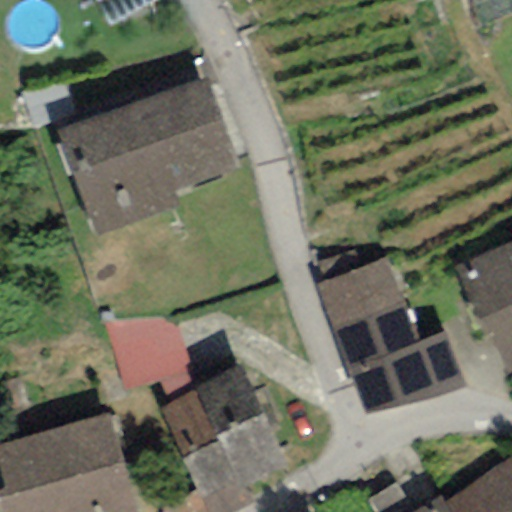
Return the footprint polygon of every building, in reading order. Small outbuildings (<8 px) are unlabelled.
[(160,0),(95,0),(110,27),(160,0)] [(208,78),(58,131),(96,237),(178,208),(173,194),(241,170),(208,78)] [(506,378),(511,375),(511,243),(452,269),(506,378)] [(386,261),(314,289),(347,371),(419,343),(386,261)] [(173,318),(102,322),(122,392),(190,367),(173,318)] [(446,332),(419,343),(347,371),(365,415),(422,405),(467,389),(446,332)] [(244,366),(193,389),(195,395),(239,490),(248,486),(290,467),(244,366)] [(239,490),(195,395),(160,411),(206,511),(237,511),(256,504),(248,486),(239,490)] [(138,511),(110,414),(0,445),(0,472),(4,487),(0,488),(0,511),(138,511)] [(511,511),(511,459),(445,504),(449,511),(511,511)] [(449,511),(445,504),(440,497),(416,511),(449,511)]
